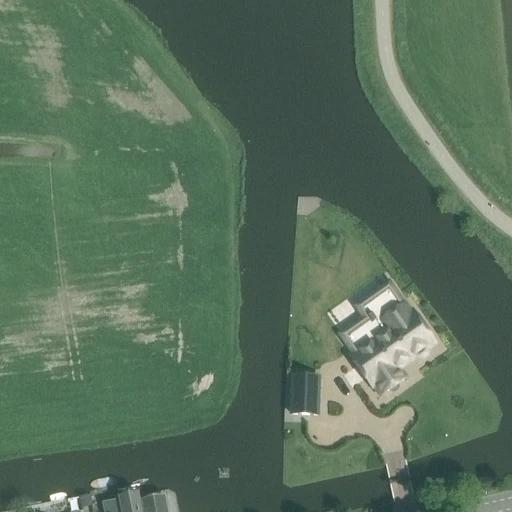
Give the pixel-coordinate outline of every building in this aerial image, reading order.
[(414,357),(416,359),(428,354),(428,347),(435,343),(415,315),(406,303),(378,323),(386,335),(376,342),(373,338),(369,337),(364,337),(360,339),(356,342),(355,346),(353,359),(372,387),(376,384),(384,396),(405,381),(397,369),(414,357)] [(294,378),(293,415),(318,416),(320,379),(294,378)] [(105,501),(106,511),(140,511),(138,495),(105,501)] [(91,496),(81,498),(83,508),(93,506),(91,496)] [(168,511),(165,496),(143,501),(145,511),(168,511)]
